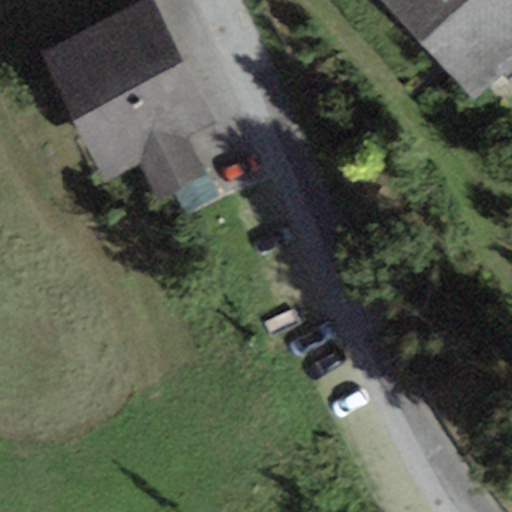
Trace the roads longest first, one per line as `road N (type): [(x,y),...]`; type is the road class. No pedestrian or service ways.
road 1 (unclassified): [(206,0),(392,371),(482,511)]
road 2 (track): [(322,0),(389,71),(511,268)]
